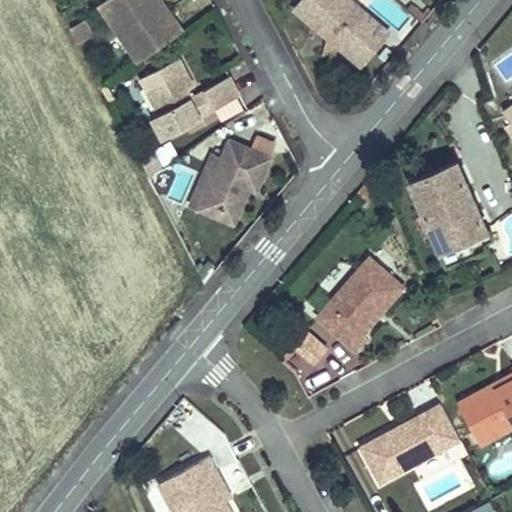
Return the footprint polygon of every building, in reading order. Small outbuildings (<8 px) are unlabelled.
[(116,0),(106,7),(146,65),(189,36),(179,21),(175,23),(160,1),(158,0),(116,0)] [(164,0),(161,0),(160,1),(175,23),(179,21),(164,0)] [(360,65),(389,33),(350,0),(308,0),(298,11),(360,65)] [(414,7),(409,13),(425,27),(430,21),(414,7)] [(85,20),(71,27),(79,42),(93,35),(85,20)] [(195,89),(182,65),(145,84),(164,120),(158,123),(168,143),(206,123),(205,120),(195,100),(190,92),(195,89)] [(208,93),(218,113),(243,100),(233,80),(208,93)] [(108,90),(115,105),(121,101),(114,87),(108,90)] [(208,93),(195,100),(205,120),(218,113),(208,93)] [(211,183),(199,210),(236,226),(247,202),(242,199),(246,191),(251,193),(255,195),(271,161),(230,142),(211,183)] [(159,157),(145,164),(153,181),(166,172),(159,157)] [(491,231),(459,158),(407,180),(438,253),(491,231)] [(184,185),(176,168),(153,181),(161,197),(184,185)] [(191,206),(199,210),(211,183),(203,180),(191,206)] [(242,199),(247,202),(251,193),(246,191),(242,199)] [(315,317),(356,352),(368,338),(364,335),(406,286),(370,254),(315,317)] [(314,364),(329,347),(306,328),(291,344),(314,364)] [(511,365),(511,366),(511,365),(511,377),(482,394),(479,389),(457,401),(481,446),(511,429),(511,365)] [(511,377),(511,371),(479,389),(482,394),(511,377)] [(440,402),(359,446),(380,484),(461,441),(440,402)] [(219,472),(210,455),(157,483),(171,511),(232,511),(226,500),(213,475),(219,472)] [(233,497),(219,472),(213,475),(226,500),(233,497)]
